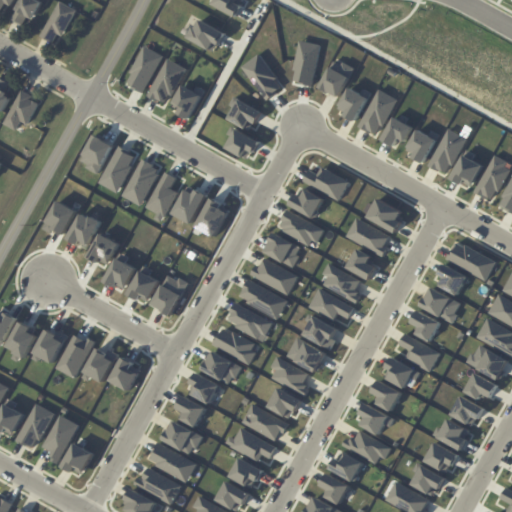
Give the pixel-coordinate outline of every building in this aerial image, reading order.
[(14,0),(11,7),(6,5),(0,15),(0,0),(14,0)] [(32,20),(28,18),(23,27),(12,21),(18,11),(17,11),(23,0),(35,0),(43,4),(34,21),(32,20)] [(244,0),(216,0),(213,6),(237,17),(244,0)] [(63,37),(58,35),(53,44),(41,37),(61,3),(77,12),(63,38),(63,37)] [(190,40),(217,52),(225,32),(198,20),(190,40)] [(292,83),(313,87),(321,45),(300,41),(292,83)] [(163,56),(144,47),(126,85),(146,94),(163,56)] [(243,66),(265,101),(283,90),(261,55),(243,66)] [(149,97),(168,105),(185,68),(166,59),(149,97)] [(341,98),(353,68),(333,60),(321,90),(341,98)] [(0,79),(1,80),(11,86),(6,95),(9,96),(8,98),(11,100),(2,115),(0,113),(0,79)] [(205,90),(198,87),(196,92),(183,86),(172,109),(191,119),(205,90)] [(361,94),(350,88),(338,112),(357,121),(371,93),(363,89),(361,94)] [(361,128),(381,136),(396,98),(376,90),(361,128)] [(24,93),(34,98),(32,101),(40,106),(28,126),(22,123),(17,132),(4,125),(23,92),(24,93)] [(252,132),(262,112),(239,100),(229,120),(252,132)] [(399,139),(406,142),(413,127),(394,118),(383,141),(395,147),(399,139)] [(227,150),(251,160),(259,140),(231,128),(228,136),(232,137),(227,150)] [(431,168),(450,175),(465,137),(446,129),(431,168)] [(406,153),(425,163),(439,136),(433,133),(431,137),(418,130),(406,153)] [(100,173),(114,144),(94,136),(81,165),(100,173)] [(119,193),(137,155),(118,147),(100,185),(119,193)] [(476,155),(467,150),(452,179),(471,189),(483,166),(473,160),(476,155)] [(511,166),(494,157),(476,192),(494,202),(511,166)] [(124,198),(144,206),(160,168),(140,160),(124,198)] [(319,175),(310,171),(304,182),(340,201),(350,182),(323,168),(319,175)] [(178,193),(172,189),(177,178),(165,172),(148,209),(158,214),(155,219),(164,223),(178,193)] [(511,180),(499,206),(511,212),(511,180)] [(207,194),(187,186),(175,216),(195,224),(207,194)] [(328,205),(317,224),(291,211),(296,199),(304,203),(308,195),(328,205)] [(366,216),(397,233),(403,222),(399,220),(403,212),(376,198),(366,216)] [(230,209),(210,200),(198,229),(218,237),(230,209)] [(65,236),(77,211),(58,201),(44,230),(53,235),(55,231),(65,236)] [(101,223),(82,213),(69,239),(88,249),(101,223)] [(289,213),(283,224),(286,227),(283,232),(286,234),(283,236),(318,254),(328,235),(289,213)] [(346,239),(383,256),(392,236),(356,219),(346,239)] [(108,267),(120,244),(101,234),(89,257),(108,267)] [(278,239),(268,258),(294,273),(301,263),(294,258),(298,250),(278,239)] [(448,260),(487,282),(497,263),(458,241),(448,260)] [(377,267),(369,264),(372,256),(356,250),(348,271),(372,280),(377,267)] [(106,281),(125,291),(137,268),(118,258),(106,281)] [(267,263),(260,275),(257,273),(252,279),(289,301),(299,282),(267,263)] [(324,286),(358,304),(363,294),(357,291),(362,281),(330,264),(324,275),(328,278),(324,286)] [(438,286),(458,296),(468,277),(445,265),(439,275),(443,277),(438,286)] [(160,280),(139,271),(130,296),(150,304),(160,280)] [(511,297),(511,273),(503,293),(511,297)] [(155,308),(175,316),(187,283),(167,275),(155,308)] [(249,283),(244,292),(247,295),(244,301),(250,305),(249,308),(278,325),(288,305),(249,283)] [(421,309),(453,324),(463,303),(431,288),(421,309)] [(338,314),(350,319),(355,306),(318,291),(310,310),(335,320),(338,314)] [(488,317),(511,326),(511,302),(498,296),(488,317)] [(227,321),(263,342),(274,324),(237,303),(227,321)] [(0,345),(4,348),(17,319),(0,310),(0,345)] [(412,324),(419,327),(416,334),(432,342),(442,323),(419,311),(412,324)] [(332,351),(337,340),(334,339),(339,330),(312,316),(302,335),(332,351)] [(511,354),(511,332),(485,321),(478,340),(511,354)] [(9,350),(28,358),(37,336),(31,333),(33,327),(21,322),(9,350)] [(259,345),(223,328),(214,347),(250,364),(259,345)] [(67,336),(46,329),(37,356),(57,363),(67,336)] [(94,343),(74,334),(58,370),(78,379),(94,343)] [(441,353),(406,335),(400,346),(410,352),(406,360),(431,373),(441,353)] [(327,352),(297,338),(288,359),(317,372),(327,352)] [(466,365),(501,379),(509,359),(479,347),(476,355),(471,353),(466,365)] [(109,353),(96,349),(86,375),(107,383),(118,354),(109,351),(109,353)] [(232,385),(241,366),(213,352),(208,363),(205,361),(200,369),(232,385)] [(306,397),(310,388),(304,385),(310,374),(278,357),(272,368),(276,371),(272,379),(306,397)] [(142,368),(122,359),(111,383),(131,392),(142,368)] [(422,371),(392,359),(384,379),(407,388),(411,379),(418,381),(422,371)] [(188,392),(211,404),(221,386),(199,374),(188,392)] [(492,398),(498,385),(475,374),(465,393),(480,400),(483,394),(492,398)] [(0,403),(9,388),(0,382),(0,403)] [(375,403),(394,411),(402,391),(379,382),(374,393),(378,395),(375,403)] [(302,400),(279,389),(269,408),(293,419),(302,400)] [(179,409),(183,411),(180,420),(199,427),(207,406),(183,397),(179,409)] [(475,427),(484,408),(461,397),(452,416),(475,427)] [(0,431),(15,438),(25,413),(4,404),(0,415),(0,431)] [(38,450),(53,412),(34,404),(19,442),(38,450)] [(365,418),(361,425),(380,436),(386,425),(391,428),(395,420),(367,404),(361,415),(365,418)] [(290,423),(252,405),(243,425),(277,441),(281,432),(285,434),(290,423)] [(61,466),(79,424),(59,415),(45,449),(54,452),(50,461),(61,466)] [(163,439),(193,455),(203,436),(173,420),(163,439)] [(437,427),(433,437),(462,449),(469,430),(447,422),(444,430),(437,427)] [(278,445),(240,430),(236,439),(230,437),(226,446),(260,461),(263,455),(272,459),(278,445)] [(378,463),(381,457),(387,460),(393,447),(360,432),(355,442),(347,438),(342,448),(378,463)] [(448,474),(458,455),(435,443),(425,461),(448,474)] [(83,476),(95,453),(75,444),(64,467),(83,476)] [(198,462),(157,445),(149,464),(190,481),(198,462)] [(364,463),(342,451),(332,470),(354,482),(364,463)] [(262,468),(238,460),(231,479),(255,488),(262,468)] [(441,490),(447,478),(420,465),(410,485),(433,496),(436,488),(441,490)] [(137,489),(174,505),(183,484),(146,469),(137,489)] [(329,490),(326,498),(342,505),(350,484),(326,475),(322,487),(329,490)] [(218,502),(242,511),(250,493),(226,483),(218,502)] [(430,499),(395,483),(386,503),(404,511),(427,511),(428,511),(425,509),(430,499)] [(127,501),(131,503),(127,511),(128,511),(154,511),(159,502),(133,489),(127,501)] [(511,511),(511,491),(506,489),(501,500),(511,504),(507,511),(511,511)] [(0,511),(7,511),(11,503),(0,497),(0,511)] [(230,511),(199,498),(194,508),(198,509),(196,511),(230,511)] [(346,511),(314,498),(307,511),(346,511)]
